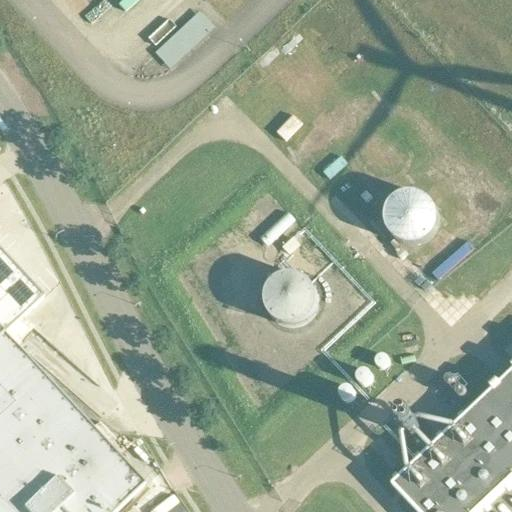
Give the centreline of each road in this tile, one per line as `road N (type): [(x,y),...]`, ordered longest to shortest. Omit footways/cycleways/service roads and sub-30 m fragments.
road 1 (unknown): [(80,243),(202,128),(239,125),(449,344)]
road 2 (unclassified): [(233,511),(168,413),(0,102)]
